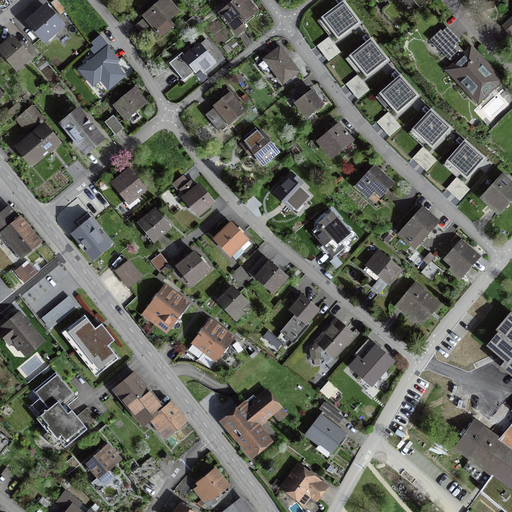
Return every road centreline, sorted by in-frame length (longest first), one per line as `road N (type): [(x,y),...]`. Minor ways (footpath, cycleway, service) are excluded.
road 1 (residential): [(166,116),(258,234),(421,362)]
road 2 (residential): [(262,0),(382,152),(502,261)]
road 3 (residential): [(41,217),(214,437)]
road 4 (residential): [(421,362),(332,511)]
road 5 (residential): [(166,116),(41,217)]
road 6 (residential): [(91,0),(118,30),(166,116)]
road 7 (residential): [(502,261),(421,362)]
